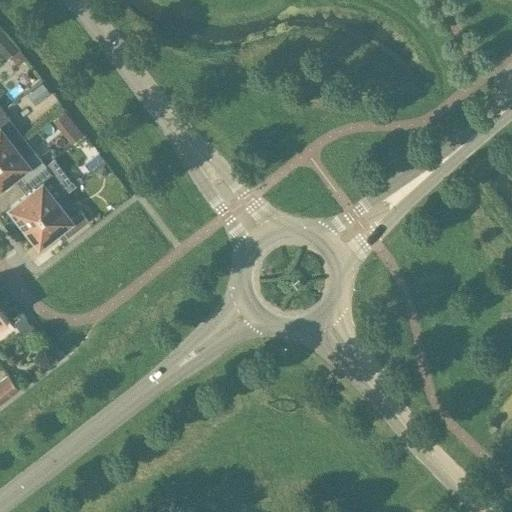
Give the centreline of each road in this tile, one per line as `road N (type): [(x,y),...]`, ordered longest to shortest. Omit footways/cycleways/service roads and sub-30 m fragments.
road 1 (tertiary): [(0,504),(179,364)]
road 2 (tertiary): [(184,141),(68,0)]
road 3 (tertiary): [(482,511),(380,392)]
road 4 (tertiary): [(412,186),(511,104)]
road 5 (tertiary): [(271,228),(184,141)]
road 6 (tertiary): [(184,141),(197,174),(248,244)]
